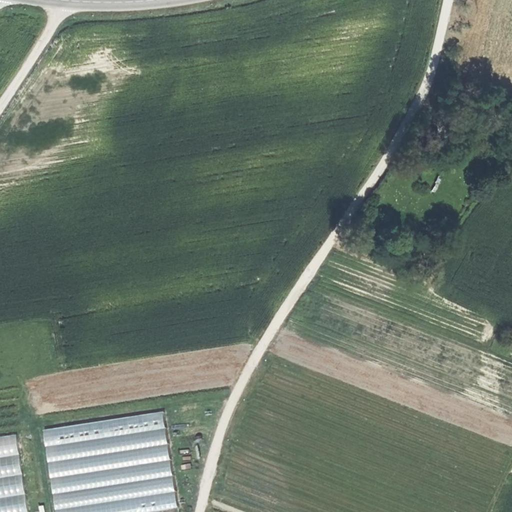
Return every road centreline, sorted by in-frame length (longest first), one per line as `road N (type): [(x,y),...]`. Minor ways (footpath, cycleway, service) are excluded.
road 1 (track): [(449,0),(418,110),(245,378),(197,511)]
road 2 (track): [(65,0),(0,105)]
